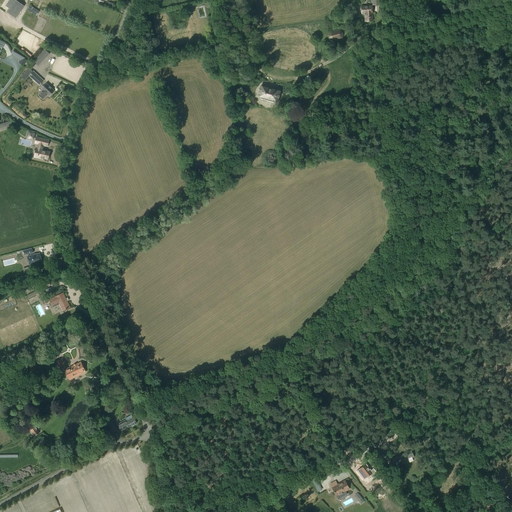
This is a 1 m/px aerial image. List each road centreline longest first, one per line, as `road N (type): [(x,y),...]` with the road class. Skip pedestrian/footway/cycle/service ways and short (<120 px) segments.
road 1 (unclassified): [(146,430),(300,359),(415,273),(444,246),(511,145)]
road 2 (track): [(221,0),(249,60),(276,70),(319,65),(365,37),(471,15)]
road 3 (unclassified): [(67,259),(55,226),(60,165),(78,96),(131,0)]
road 4 (unclassified): [(146,430),(67,259)]
